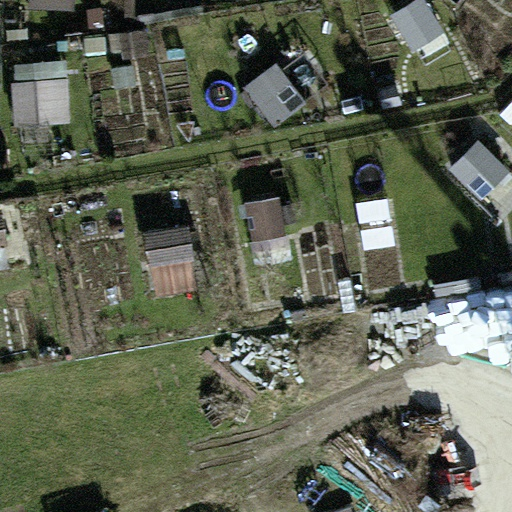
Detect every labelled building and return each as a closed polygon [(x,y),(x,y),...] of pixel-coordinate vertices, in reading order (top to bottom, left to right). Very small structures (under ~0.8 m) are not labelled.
[(33,0),(34,8),(79,6),(79,0),(33,0)] [(412,55),(448,42),(432,2),(397,15),(412,55)] [(307,52),(247,89),(270,127),(330,90),(307,52)] [(16,125),(73,123),(70,62),(14,65),(16,125)] [(470,123),(447,145),(464,163),(487,142),(470,123)] [(186,225),(146,232),(151,261),(191,255),(186,225)]
